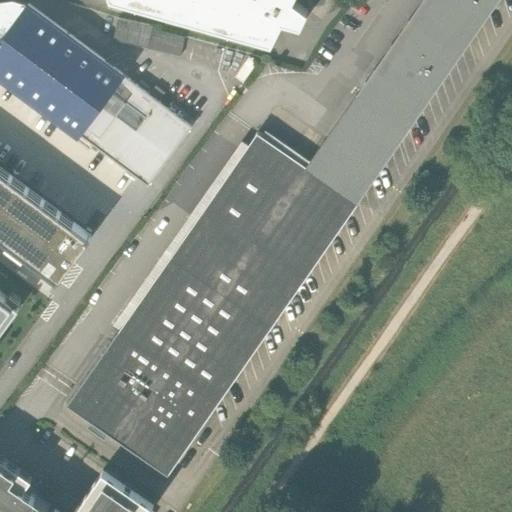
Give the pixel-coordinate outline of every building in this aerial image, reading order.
[(0,0),(0,40),(28,3),(16,0),(0,0)] [(120,329),(69,402),(169,472),(204,422),(498,0),(423,0),(308,165),(259,131),(241,157),(234,152),(113,324),(120,329)] [(155,0),(273,33),(284,10),(304,16),(309,3),(305,0),(155,0)] [(0,72),(149,183),(192,124),(28,3),(0,40),(0,72)] [(113,41),(148,48),(152,30),(153,26),(117,19),(113,41)] [(184,36),(152,30),(148,48),(180,55),(184,36)] [(0,132),(0,208),(56,249),(92,200),(51,171),(43,183),(26,170),(35,157),(0,132)] [(0,338),(23,307),(0,290),(0,338)] [(0,511),(5,511),(7,510),(9,511),(147,511),(154,502),(105,468),(73,511),(62,511),(24,485),(32,473),(0,450),(0,511)]
